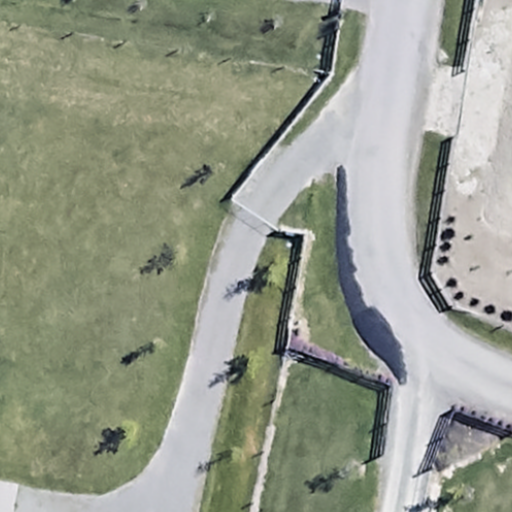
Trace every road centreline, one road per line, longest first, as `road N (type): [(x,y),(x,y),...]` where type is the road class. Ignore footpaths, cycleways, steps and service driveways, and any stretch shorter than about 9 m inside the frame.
road 1 (unknown): [(416,0),(389,234),(391,283),(409,320),(456,342)]
road 2 (unknown): [(456,342),(420,511)]
